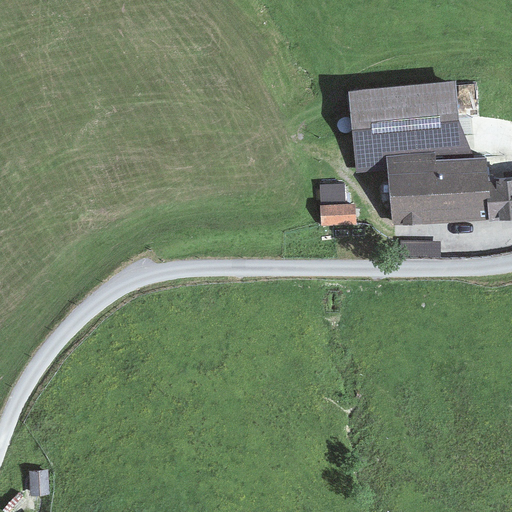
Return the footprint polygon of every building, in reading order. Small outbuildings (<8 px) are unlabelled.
[(459,83),(352,90),(355,128),(462,120),(459,83)] [(438,151),(389,154),(393,223),(511,215),(511,176),(491,178),(490,157),(438,160),(438,151)] [(320,202),(321,224),(355,222),(354,201),(320,202)] [(399,238),(400,258),(436,257),(436,237),(399,238)] [(49,469),(30,470),(31,495),(40,495),(50,494),(49,469)]
